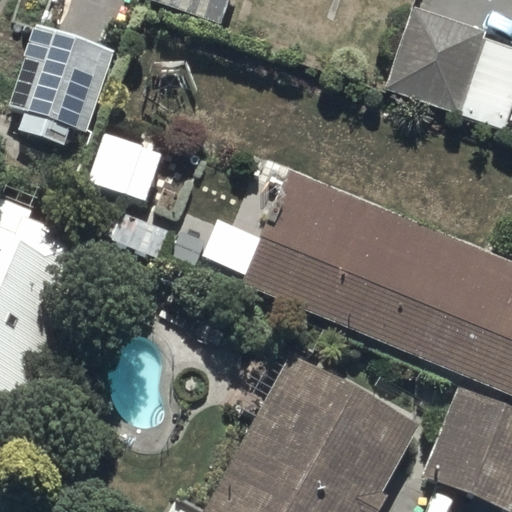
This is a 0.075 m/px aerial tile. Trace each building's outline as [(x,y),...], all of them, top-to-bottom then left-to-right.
[(150,0),(150,2),(219,24),(227,0),(150,0)] [(482,31),(409,9),(384,92),(502,128),(511,95),(511,50),(479,40),(482,31)] [(113,49),(33,21),(4,105),(22,111),(15,129),(63,146),(70,126),(85,131),(113,49)] [(161,154),(104,135),(88,182),(145,201),(161,154)] [(511,264),(285,173),(238,288),(511,399),(511,264)] [(0,456),(84,248),(25,223),(30,210),(0,197),(0,456)] [(171,223),(124,203),(114,226),(95,217),(86,237),(152,266),(171,223)] [(420,427),(291,356),(205,511),(193,511),(178,503),(172,511),(381,511),(390,495),(385,492),(420,427)] [(511,511),(511,410),(457,389),(422,477),(511,511)]
